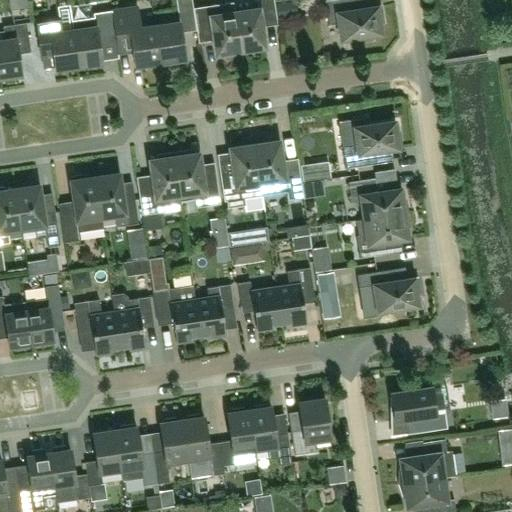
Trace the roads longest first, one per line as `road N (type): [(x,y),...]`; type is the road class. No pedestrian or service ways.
road 1 (residential): [(343,348),(458,330),(420,67)]
road 2 (residential): [(141,108),(420,67)]
road 3 (residential): [(92,387),(343,348)]
road 4 (residential): [(369,511),(343,348)]
road 5 (residential): [(0,157),(120,140),(141,108)]
road 6 (residential): [(141,108),(110,85),(0,101)]
